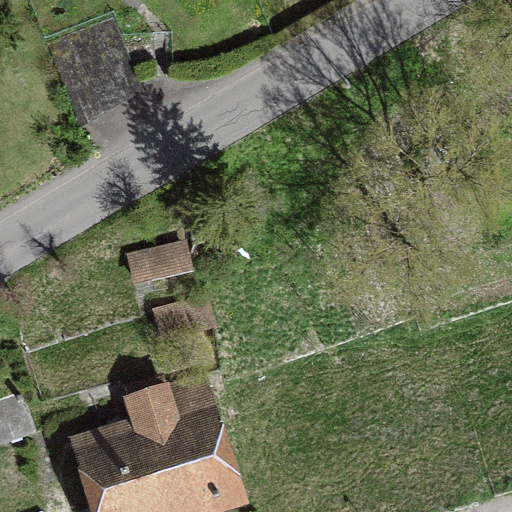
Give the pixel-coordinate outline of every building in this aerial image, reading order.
[(49,44),(78,116),(136,81),(112,20),(49,44)] [(128,257),(136,281),(188,269),(183,244),(144,251),(128,257)] [(155,310),(164,340),(210,327),(204,297),(155,310)] [(511,305),(430,327),(467,446),(511,433),(511,305)] [(77,453),(95,511),(190,511),(243,496),(205,377),(128,399),(138,432),(77,453)] [(0,398),(0,443),(36,432),(23,391),(0,398)]
